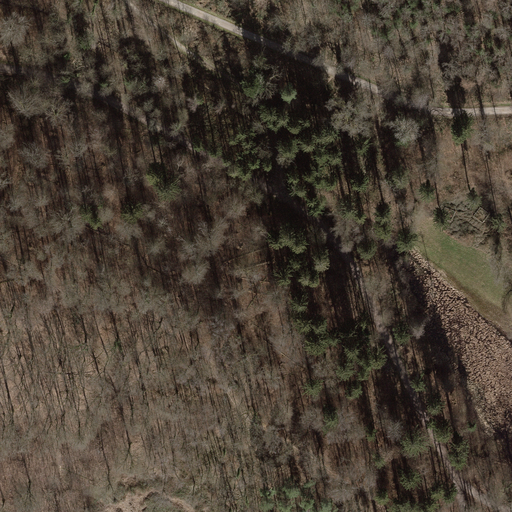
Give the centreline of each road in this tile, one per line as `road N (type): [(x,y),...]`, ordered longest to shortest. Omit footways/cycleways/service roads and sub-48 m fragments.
road 1 (track): [(160,0),(375,94),(450,110),(511,106)]
road 2 (track): [(294,201),(350,261),(460,483)]
road 3 (track): [(0,69),(73,82),(294,201)]
road 4 (track): [(129,0),(258,99),(294,201)]
